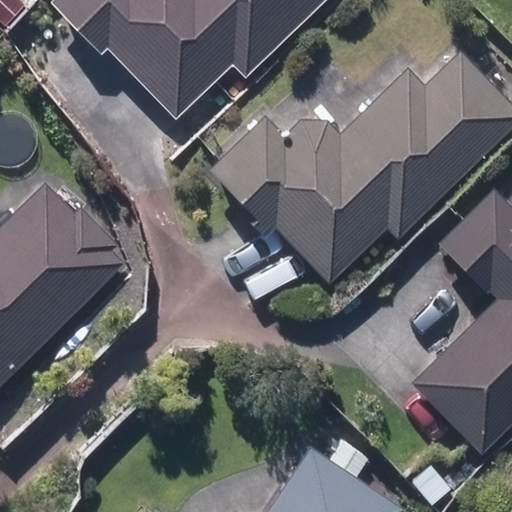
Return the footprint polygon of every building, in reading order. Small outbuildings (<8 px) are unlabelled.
[(0,0),(0,25),(5,30),(26,9),(16,0),(0,0)] [(96,53),(165,124),(222,69),(235,82),(319,0),(49,0),(40,10),(89,61),(96,53)] [(283,246),(322,287),(378,232),(391,245),(511,126),(511,119),(452,57),(418,90),(400,72),(334,138),(323,127),(290,127),(278,138),(257,121),(197,173),(233,217),(255,241),(267,230),(283,246)] [(0,388),(124,264),(112,252),(117,246),(77,207),(71,213),(43,184),(0,228),(0,388)] [(396,385),(464,454),(511,406),(511,223),(478,193),(424,248),(450,277),(482,299),(396,385)] [(400,511),(401,511),(354,479),(366,460),(341,444),(328,463),(311,450),(269,511),(155,511),(154,511),(400,511)] [(412,482),(432,506),(449,490),(430,467),(412,482)]
